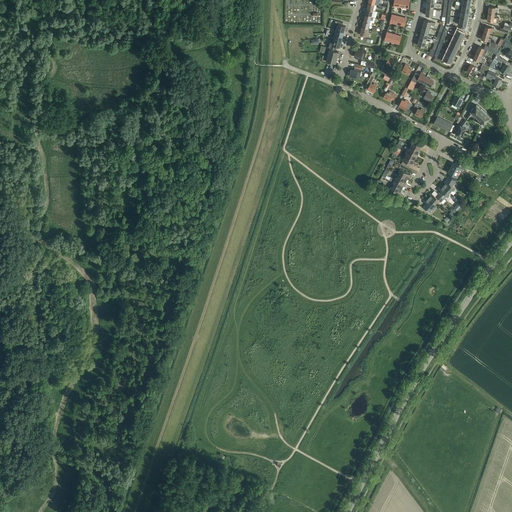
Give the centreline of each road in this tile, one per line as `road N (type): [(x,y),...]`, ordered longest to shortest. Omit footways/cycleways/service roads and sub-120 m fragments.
road 1 (tertiary): [(347,511),(424,364),(511,239)]
road 2 (residential): [(427,128),(342,83),(360,0)]
